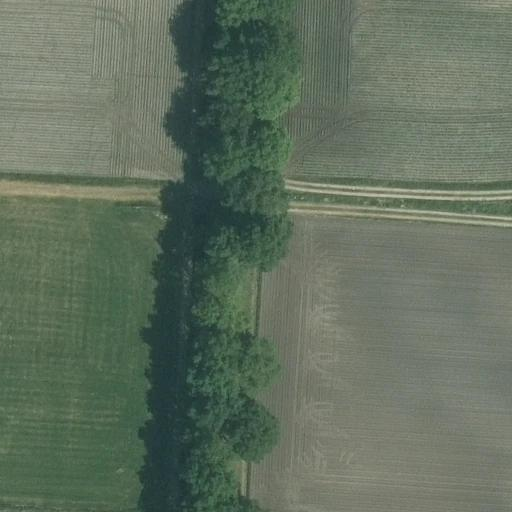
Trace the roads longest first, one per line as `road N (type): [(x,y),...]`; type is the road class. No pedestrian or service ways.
road 1 (unclassified): [(220,511),(251,0)]
road 2 (track): [(242,195),(0,184)]
